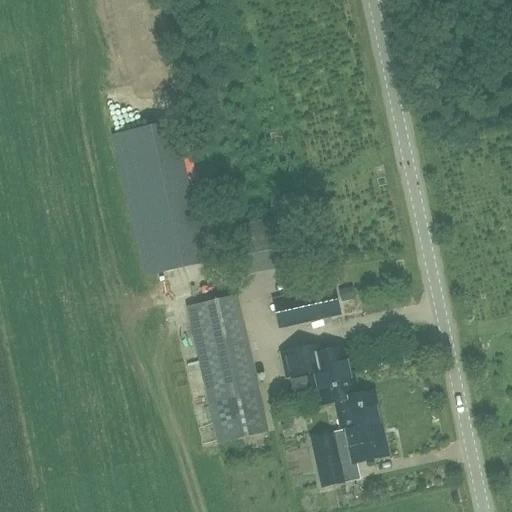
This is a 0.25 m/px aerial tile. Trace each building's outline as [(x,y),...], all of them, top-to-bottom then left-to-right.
[(187,267),(157,128),(115,137),(146,276),(187,267)] [(298,213),(297,198),(271,200),(273,216),(298,213)] [(275,306),(272,290),(288,287),(280,250),(245,257),(256,310),(275,306)] [(339,315),(334,289),(275,302),(281,328),(339,315)] [(189,308),(210,403),(219,443),(267,432),(237,297),(189,308)] [(335,403),(357,396),(347,349),(323,354),(322,346),(283,354),(288,377),(311,372),(312,378),(309,379),(312,392),(315,391),(318,406),(335,403)] [(347,436),(381,428),(373,393),(357,396),(335,403),(342,433),(346,432),(347,436)] [(387,457),(381,428),(347,436),(347,437),(334,440),(333,435),(312,440),(322,488),(343,483),(339,463),(352,460),(353,465),(387,457)]
